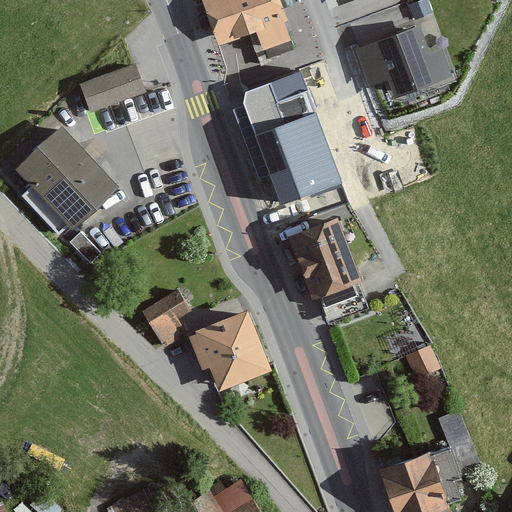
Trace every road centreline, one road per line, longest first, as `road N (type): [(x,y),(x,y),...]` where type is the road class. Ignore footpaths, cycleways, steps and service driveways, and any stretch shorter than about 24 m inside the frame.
road 1 (secondary): [(163,0),(357,511)]
road 2 (residential): [(0,208),(297,511)]
road 3 (residential): [(395,270),(349,167),(348,89),(314,0)]
